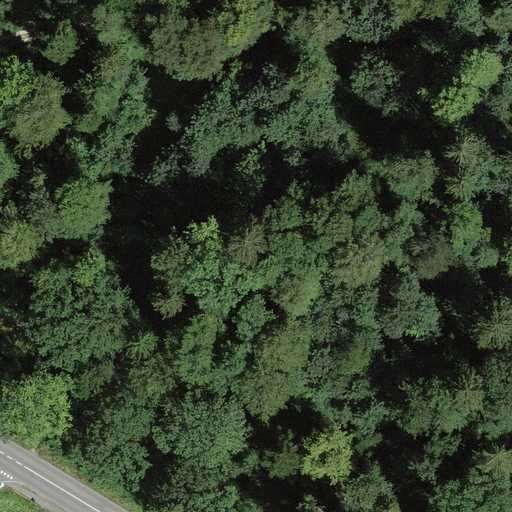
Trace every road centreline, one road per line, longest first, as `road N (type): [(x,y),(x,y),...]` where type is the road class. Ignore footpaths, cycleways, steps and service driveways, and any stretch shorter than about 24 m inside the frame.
road 1 (track): [(0,41),(186,0)]
road 2 (tertiary): [(0,443),(102,511)]
